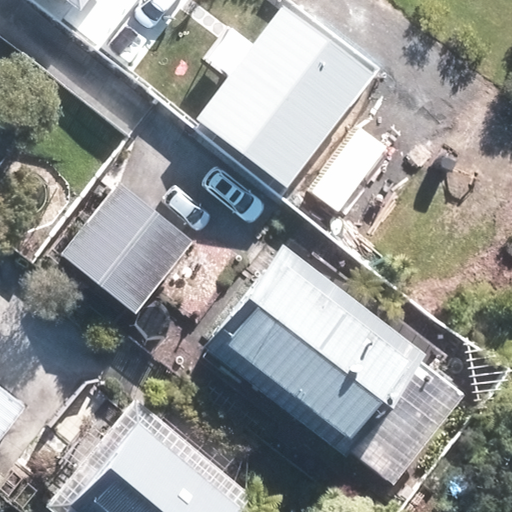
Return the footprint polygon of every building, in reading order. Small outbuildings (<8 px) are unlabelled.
[(156,0),(116,0),(105,13),(145,47),(173,14),(156,0)] [(393,110),(293,31),(231,109),(331,188),(393,110)] [(180,243),(111,189),(58,255),(126,310),(180,243)] [(389,349),(274,256),(203,344),(318,436),(389,349)] [(224,511),(228,508),(132,433),(69,511),(224,511)]
